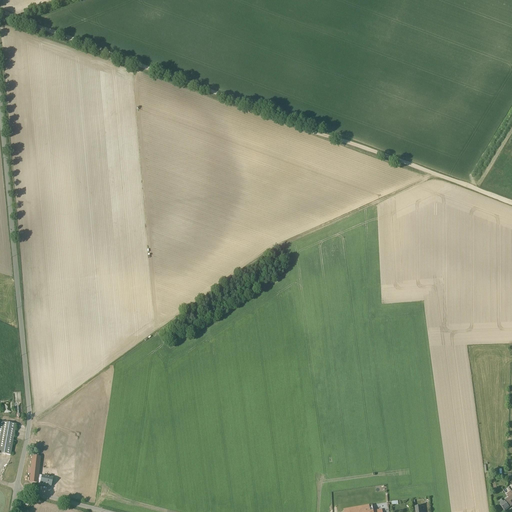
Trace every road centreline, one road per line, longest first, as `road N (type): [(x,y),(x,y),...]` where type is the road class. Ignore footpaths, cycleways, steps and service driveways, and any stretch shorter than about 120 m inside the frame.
road 1 (track): [(0,11),(511,201)]
road 2 (track): [(29,423),(274,246),(434,173)]
road 3 (unclassified): [(16,486),(29,423),(0,109)]
